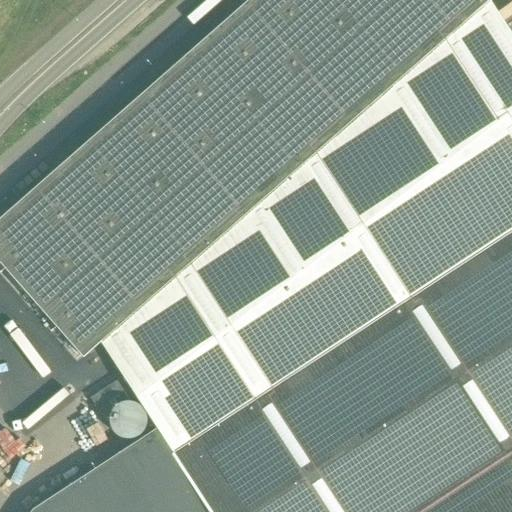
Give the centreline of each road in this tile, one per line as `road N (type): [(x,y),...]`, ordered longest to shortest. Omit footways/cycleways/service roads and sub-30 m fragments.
road 1 (unclassified): [(202,0),(0,171)]
road 2 (secondary): [(0,127),(135,0)]
road 3 (secondary): [(112,0),(0,101)]
